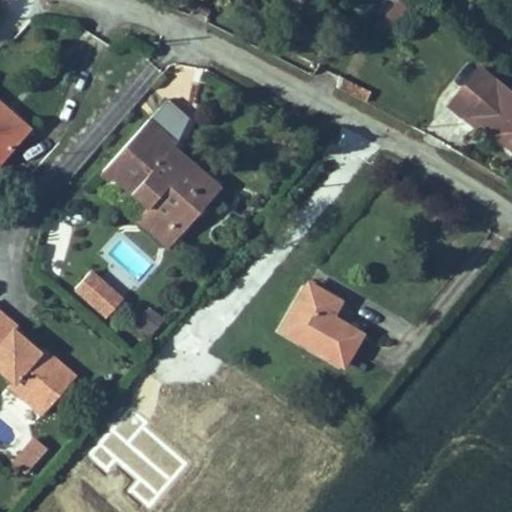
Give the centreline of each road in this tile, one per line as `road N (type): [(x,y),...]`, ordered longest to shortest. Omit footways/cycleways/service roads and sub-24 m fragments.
road 1 (unclassified): [(162,0),(511,187)]
road 2 (unknown): [(34,260),(21,234),(22,212),(187,8)]
